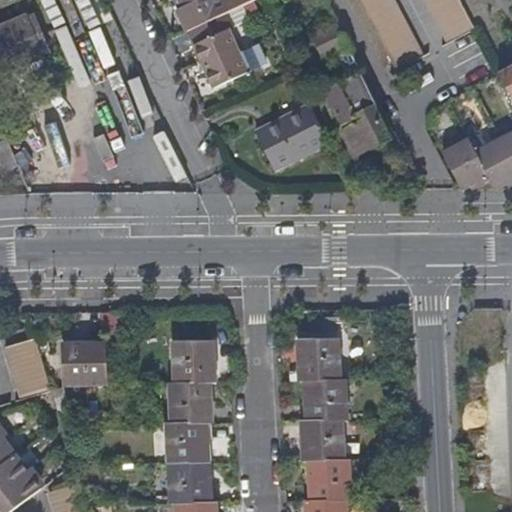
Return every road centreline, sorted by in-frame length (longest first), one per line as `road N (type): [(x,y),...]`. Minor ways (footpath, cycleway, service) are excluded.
road 1 (residential): [(125,0),(210,186),(229,251)]
road 2 (residential): [(444,511),(427,301),(433,250)]
road 3 (residential): [(267,511),(256,251)]
road 4 (tertiary): [(0,256),(229,251)]
road 5 (tertiary): [(256,251),(433,250)]
